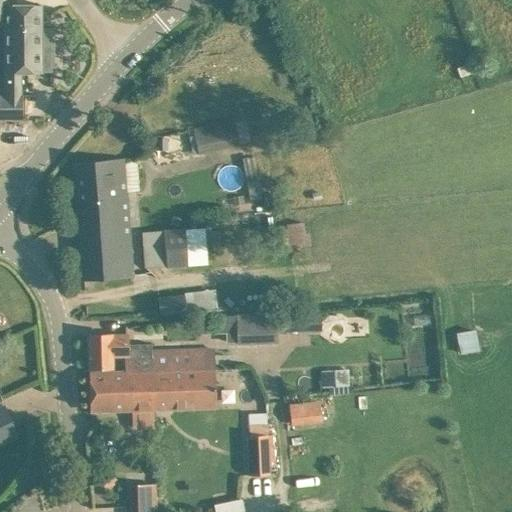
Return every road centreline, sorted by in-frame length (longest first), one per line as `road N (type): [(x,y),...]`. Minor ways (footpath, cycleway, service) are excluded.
road 1 (unclassified): [(79,511),(53,306),(0,235)]
road 2 (unclassified): [(0,208),(128,53)]
